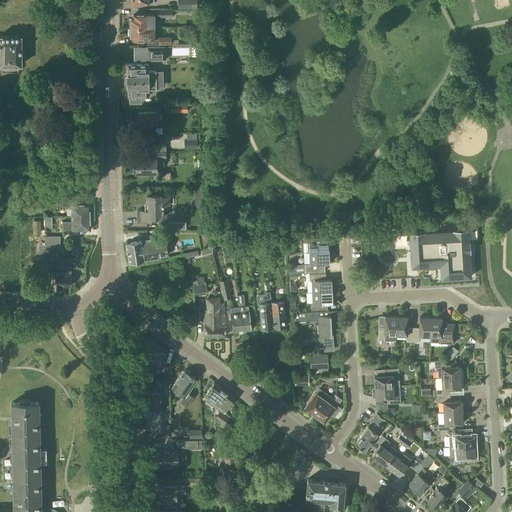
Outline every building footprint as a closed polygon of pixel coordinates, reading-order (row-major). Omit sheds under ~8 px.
[(177,0),(178,8),(196,8),(195,0),(177,0)] [(128,21),(128,27),(154,27),(154,14),(145,14),(145,13),(133,14),(133,18),(130,18),(130,21),(128,21)] [(154,27),(128,27),(128,33),(130,33),(130,35),(133,35),(133,40),(146,40),(146,39),(154,39),(154,36),(154,27)] [(0,35),(0,65),(2,65),(2,71),(18,70),(18,65),(22,64),(21,35),(0,35)] [(146,47),(146,60),(165,60),(165,46),(146,47)] [(191,54),(177,54),(177,62),(191,62),(191,54)] [(127,74),(126,74),(126,85),(127,85),(127,96),(129,96),(129,102),(140,102),(140,96),(147,95),(147,88),(153,88),(153,71),(147,71),(147,63),(127,64),(127,74)] [(170,103),(170,111),(187,111),(187,102),(170,103)] [(138,112),(138,128),(156,127),(156,112),(138,112)] [(145,137),(146,145),(165,144),(164,136),(145,137)] [(184,141),(184,149),(197,149),(197,140),(184,141)] [(162,158),(155,158),(134,158),(134,173),(139,173),(139,174),(146,174),(146,172),(160,172),(160,166),(162,166),(162,158)] [(44,193),(44,202),(58,202),(57,193),(44,193)] [(136,210),(136,221),(154,221),(154,218),(162,218),(162,205),(168,205),(168,196),(159,196),(159,194),(145,194),(145,210),(136,210)] [(71,206),(71,216),(80,215),(80,219),(90,219),(90,203),(72,204),(72,198),(62,198),(62,206),(71,206)] [(80,215),(71,216),(71,220),(63,221),(63,229),(71,229),(71,230),(91,229),(90,219),(80,219),(80,215)] [(425,231),(409,232),(411,267),(440,266),(441,278),(471,277),(470,253),(471,253),(470,241),(469,241),(468,229),(453,230),(453,231),(425,233),(425,231)] [(308,252),(328,251),(328,239),(322,240),(322,233),(305,234),(306,241),(308,241),(308,252)] [(44,236),(44,245),(52,245),(57,245),(58,245),(58,236),(44,236)] [(124,244),(128,263),(158,257),(159,256),(167,255),(164,239),(149,241),(148,240),(140,241),(124,244)] [(52,245),(44,245),(44,247),(44,263),(44,264),(51,264),(51,253),(52,253),(57,253),(57,245),(52,245)] [(110,259),(120,259),(120,246),(110,246),(110,259)] [(183,254),(184,259),(185,259),(189,258),(198,255),(198,251),(197,250),(183,254)] [(328,251),(308,252),(309,264),(304,264),(304,272),(324,271),(324,263),(329,263),(328,251)] [(51,266),(49,287),(63,288),(63,285),(71,286),(72,267),(51,266)] [(311,280),(311,292),(331,291),(331,279),(325,279),(325,273),(308,274),(308,280),(311,280)] [(193,284),(194,293),(206,291),(205,283),(204,283),(204,277),(197,278),(197,281),(198,284),(193,284)] [(219,281),(224,300),(231,298),(227,280),(219,281)] [(332,303),(331,291),(311,292),(312,303),(310,303),(310,310),(315,310),(315,304),(332,303)] [(273,327),(271,302),(270,302),(269,292),(265,292),(263,294),(257,295),(255,297),(256,304),(258,304),(260,329),(273,327)] [(236,296),(238,306),(241,331),(250,330),(247,305),(244,306),(243,295),(236,296)] [(203,305),(203,336),(214,336),(224,335),(223,304),(220,304),(219,299),(213,299),(205,299),(206,304),(203,305)] [(271,302),(273,327),(285,326),(283,301),(271,302)] [(241,331),(238,306),(229,307),(232,332),(241,331)] [(297,318),(298,321),(318,320),(319,336),(322,336),(323,346),(333,345),(332,335),(331,335),(330,319),(337,319),(336,310),(297,312),(297,314),(297,316),(297,318)] [(394,335),(395,316),(384,316),(384,327),(377,327),(377,341),(394,341),(394,335)] [(405,341),(412,342),(412,328),(406,327),(406,316),(395,316),(394,335),(406,335),(405,341)] [(412,328),(412,342),(418,342),(418,335),(429,336),(430,317),(419,317),(418,328),(412,328)] [(430,317),(429,336),(429,342),(453,343),(453,324),(441,324),(441,317),(430,317)] [(142,364),(151,366),(151,363),(164,365),(167,350),(147,336),(143,337),(142,364)] [(310,355),(310,368),(328,367),(327,354),(310,355)] [(441,378),(459,377),(463,376),(463,375),(463,373),(462,371),(462,368),(462,367),(460,367),(459,366),(456,366),(455,360),(451,360),(434,360),(435,367),(436,367),(436,369),(437,371),(438,378),(441,378)] [(373,376),(374,387),(392,386),(397,386),(398,386),(398,369),(383,369),(384,375),(373,376)] [(172,387),(185,396),(182,401),(188,405),(193,398),(187,393),(197,379),(184,370),(172,387)] [(435,389),(436,395),(449,394),(449,389),(460,388),(460,387),(463,386),(463,384),(463,382),(463,381),(463,379),(463,376),(459,377),(441,378),(442,389),(435,389)] [(293,377),(294,386),(307,385),(307,377),(293,377)] [(214,382),(204,396),(223,411),(234,397),(214,382)] [(392,386),(374,387),(374,391),(371,391),(372,397),(374,397),(374,398),(385,398),(385,404),(399,403),(399,397),(398,397),(397,386),(392,386)] [(336,401),(334,400),(319,389),(305,408),(306,408),(305,409),(310,413),(311,412),(316,415),(325,404),(326,405),(328,402),(332,406),(336,401)] [(144,402),(144,409),(162,409),(161,392),(144,392),(144,402)] [(449,394),(436,395),(436,402),(443,401),(443,412),(461,411),(461,400),(450,401),(449,394)] [(341,399),(337,396),(334,400),(336,401),(332,406),(328,402),(326,405),(325,404),(316,415),(323,421),(324,421),(326,420),(326,419),(330,414),(334,417),(341,408),(336,405),(341,399)] [(194,401),(188,410),(194,414),(200,404),(194,401)] [(56,511),(52,508),(41,508),(38,402),(11,402),(13,511),(56,511)] [(162,409),(144,409),(144,415),(145,415),(145,426),(162,426),(162,409)] [(216,417),(231,429),(230,419),(221,411),(216,417)] [(462,423),(461,411),(443,412),(444,423),(432,424),(432,431),(447,430),(451,429),(451,424),(462,423)] [(377,414),(373,419),(380,425),(382,426),(386,421),(384,420),(377,414)] [(368,425),(368,426),(377,433),(377,432),(382,426),(380,425),(373,419),(368,425)] [(367,425),(354,443),(364,450),(368,444),(372,447),(375,443),(371,440),(377,433),(368,426),(367,425)] [(448,447),(473,445),(472,434),(461,435),(461,429),(451,429),(447,430),(448,447)] [(396,439),(402,443),(405,439),(407,436),(402,432),(396,439)] [(436,434),(428,434),(428,442),(436,442),(436,434)] [(405,439),(402,443),(407,448),(411,443),(405,439)] [(177,440),(177,449),(198,449),(198,440),(177,440)] [(374,450),(371,454),(378,459),(377,461),(382,466),(384,464),(385,465),(393,454),(396,450),(390,445),(390,446),(387,449),(379,444),(378,446),(375,443),(372,447),(372,448),(374,450)] [(474,457),(473,445),(448,447),(449,464),(463,464),(463,457),(474,457)] [(177,463),(177,449),(154,449),(154,452),(152,453),(151,455),(151,457),(152,459),(154,461),(154,463),(156,463),(157,467),(158,468),(174,468),(175,467),(175,463),(177,463)] [(386,466),(385,467),(391,472),(392,470),(399,476),(407,465),(400,459),(403,455),(396,450),(393,454),(385,465),(386,466)] [(420,464),(419,464),(422,467),(425,469),(433,459),(428,455),(427,455),(422,461),(420,464)] [(183,467),(191,469),(192,459),(185,458),(183,467)] [(425,469),(422,467),(408,484),(419,494),(434,477),(425,469)] [(216,490),(226,490),(225,478),(216,479),(216,490)] [(444,478),(430,494),(432,495),(427,500),(429,502),(428,503),(433,507),(434,506),(435,507),(450,490),(444,485),(448,481),(444,478)] [(305,497),(311,498),(309,511),(337,511),(338,509),(343,510),(345,483),(307,479),(305,497)] [(476,488),(467,480),(457,490),(466,499),(476,488)] [(155,489),(156,505),(165,505),(165,507),(165,511),(176,511),(176,507),(177,507),(177,493),(184,492),(184,485),(164,486),(164,488),(155,489)] [(464,511),(466,511),(467,511),(471,506),(459,495),(454,500),(455,501),(451,505),(450,505),(446,509),(447,510),(445,511),(464,511)]
